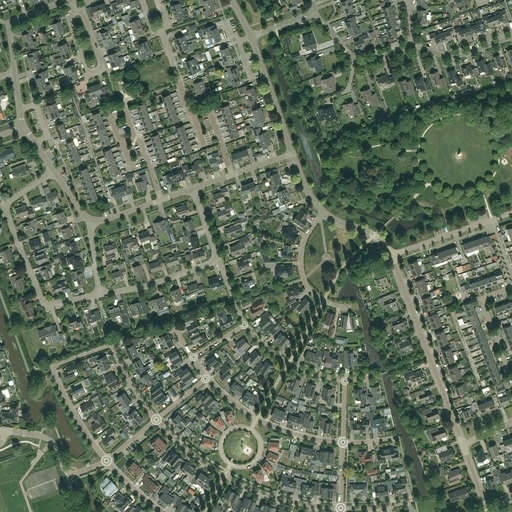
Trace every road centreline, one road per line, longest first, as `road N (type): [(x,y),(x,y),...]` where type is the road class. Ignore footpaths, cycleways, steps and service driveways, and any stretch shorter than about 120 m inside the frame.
road 1 (residential): [(106,460),(50,367),(112,345),(157,419)]
road 2 (residential): [(102,294),(41,299),(6,209),(53,171)]
road 3 (tertiary): [(462,445),(392,255)]
road 4 (residential): [(350,307),(318,297),(301,273),(303,241),(322,211)]
road 5 (residential): [(74,13),(70,23),(88,72),(101,61),(82,15)]
road 6 (tertiary): [(392,255),(511,212)]
road 7 (tertiary): [(292,153),(251,36)]
road 8 (residential): [(219,260),(102,294)]
road 9 (residential): [(225,474),(287,499),(340,507)]
